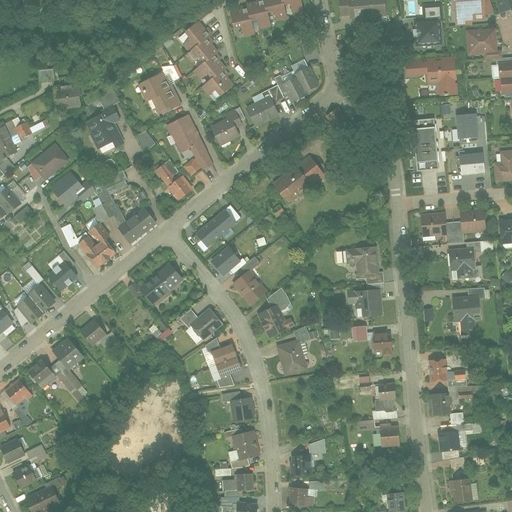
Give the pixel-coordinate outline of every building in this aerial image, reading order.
[(303,10),(301,0),(264,0),(265,3),(248,7),(249,11),(233,15),(239,38),(256,34),(255,30),(272,25),(272,22),(287,18),(286,14),(303,10)] [(343,0),(346,19),(387,16),(385,0),(343,0)] [(482,20),(481,0),(457,0),(454,0),(455,27),(470,26),(470,21),(482,20)] [(511,9),(511,0),(495,0),(499,13),(511,9)] [(434,20),(414,23),(417,45),(437,42),(434,20)] [(205,87),(218,101),(235,85),(223,72),(226,70),(213,57),(217,53),(206,42),(210,39),(196,24),(183,35),(196,49),(190,54),(202,67),(197,72),(209,84),(205,87)] [(496,54),(494,30),(467,32),(469,56),(496,54)] [(392,61),(397,61),(397,56),(412,55),(412,44),(391,45),(392,61)] [(452,56),(421,62),(424,82),(438,79),(441,95),(459,92),(452,56)] [(511,78),(511,64),(500,66),(501,79),(511,78)] [(37,70),(38,82),(54,81),(54,69),(37,70)] [(282,84),(291,103),(303,98),(301,94),(314,88),(306,69),(294,74),(295,78),(282,84)] [(153,100),(158,114),(172,108),(158,75),(138,83),(146,103),(153,100)] [(511,91),(511,78),(501,79),(502,92),(511,91)] [(82,107),(81,88),(53,89),(54,108),(82,107)] [(278,115),(270,97),(247,108),(255,125),(278,115)] [(441,105),(442,115),(450,115),(449,105),(441,105)] [(117,109),(86,122),(99,152),(119,143),(111,125),(122,120),(117,109)] [(477,140),(475,116),(457,118),(459,141),(477,140)] [(187,117),(166,127),(180,154),(191,149),(197,161),(207,156),(187,117)] [(238,138),(230,120),(211,129),(219,146),(238,138)] [(435,134),(435,122),(412,123),(413,136),(435,134)] [(0,124),(0,123),(0,142),(8,139),(0,124)] [(436,146),(435,134),(413,136),(414,148),(436,146)] [(8,139),(0,142),(0,158),(1,161),(16,154),(8,139)] [(69,160),(56,145),(33,166),(46,181),(59,169),(69,160)] [(437,159),(436,146),(414,148),(415,160),(437,159)] [(494,165),(495,183),(511,181),(511,150),(502,151),(502,164),(494,165)] [(483,175),(482,155),(459,156),(460,176),(483,175)] [(438,171),(437,159),(415,160),(416,172),(438,171)] [(155,171),(178,202),(194,190),(182,174),(175,179),(164,164),(155,171)] [(296,169),(272,185),(281,198),(304,183),(296,169)] [(83,189),(71,173),(51,188),(63,204),(83,189)] [(0,219),(20,204),(8,188),(0,194),(0,219)] [(13,217),(20,224),(33,213),(27,206),(13,217)] [(158,224),(144,207),(118,229),(131,245),(158,224)] [(225,211),(211,224),(221,236),(235,223),(225,211)] [(485,229),(482,211),(460,214),(462,232),(485,229)] [(447,233),(445,215),(421,217),(422,236),(447,233)] [(93,234),(78,244),(95,267),(120,248),(99,220),(88,228),(93,234)] [(511,220),(499,222),(501,243),(511,242),(511,220)] [(60,228),(69,247),(78,243),(69,224),(60,228)] [(211,224),(197,235),(207,247),(221,236),(211,224)] [(223,275),(240,261),(229,248),(212,262),(223,275)] [(372,248),(355,249),(355,252),(347,253),(348,263),(356,263),(357,275),(374,274),(372,248)] [(475,249),(449,252),(451,281),(469,279),(468,268),(476,267),(475,249)] [(77,278),(66,265),(49,279),(60,292),(77,278)] [(36,280),(39,278),(31,266),(25,270),(35,285),(38,283),(36,280)] [(182,283),(171,267),(141,290),(153,305),(182,283)] [(7,272),(1,276),(6,284),(12,279),(7,272)] [(246,273),(233,286),(251,306),(265,293),(246,273)] [(28,297),(45,314),(56,304),(39,286),(28,297)] [(377,290),(355,292),(357,317),(379,316),(377,290)] [(17,307),(34,325),(45,314),(28,297),(17,307)] [(459,321),(463,341),(478,338),(474,318),(482,316),(479,299),(452,304),(455,321),(459,321)] [(274,308),(257,315),(268,338),(284,331),(274,308)] [(425,321),(433,320),(431,308),(423,309),(425,321)] [(3,309),(0,310),(0,333),(14,322),(3,309)] [(220,324),(209,311),(191,326),(202,339),(220,324)] [(103,333),(96,323),(81,334),(89,344),(103,333)] [(365,326),(351,326),(352,341),(366,340),(365,326)] [(167,330),(158,337),(160,340),(170,333),(167,330)] [(390,334),(373,336),(374,352),(382,351),(382,356),(392,355),(390,334)] [(82,358),(69,341),(54,353),(68,369),(82,358)] [(298,343),(275,350),(283,376),(306,369),(298,343)] [(237,358),(232,346),(212,354),(216,366),(237,358)] [(241,370),(237,358),(216,366),(221,378),(241,370)] [(428,361),(430,382),(441,381),(440,360),(428,361)] [(49,372),(43,363),(28,374),(35,383),(49,372)] [(369,377),(338,378),(338,385),(355,384),(355,393),(370,392),(369,377)] [(27,393),(19,382),(7,391),(15,402),(27,393)] [(396,397),(394,384),(377,386),(380,400),(396,397)] [(431,394),(433,415),(444,414),(442,393),(431,394)] [(246,421),(242,400),(229,402),(232,424),(246,421)] [(0,431),(10,427),(4,414),(0,415),(0,431)] [(16,430),(23,426),(20,420),(12,423),(16,430)] [(399,444),(398,429),(379,430),(380,445),(399,444)] [(451,431),(437,434),(441,451),(454,448),(451,431)] [(252,456),(246,433),(231,437),(238,460),(252,456)] [(24,452),(20,441),(3,448),(7,459),(24,452)] [(308,442),(308,454),(326,453),(325,441),(308,442)] [(289,457),(290,476),(303,475),(301,456),(289,457)] [(215,477),(230,475),(229,462),(220,462),(220,469),(214,469),(215,477)] [(38,480),(33,466),(17,473),(22,486),(38,480)] [(252,491),(252,473),(238,474),(239,491),(252,491)] [(451,480),(454,502),(471,500),(468,478),(451,480)] [(33,511),(59,501),(53,486),(27,497),(33,511)] [(302,489),(288,488),(288,505),(301,505),(302,489)] [(389,511),(392,511),(402,511),(400,495),(387,497),(389,511)]
